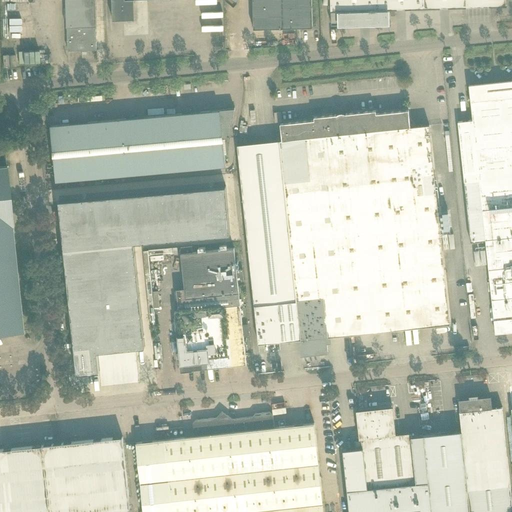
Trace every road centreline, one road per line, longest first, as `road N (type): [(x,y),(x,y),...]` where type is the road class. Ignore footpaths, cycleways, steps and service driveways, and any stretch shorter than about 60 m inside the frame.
road 1 (unclassified): [(21,89),(511,34)]
road 2 (unclassified): [(56,407),(511,358)]
road 3 (unclassified): [(56,407),(21,89)]
